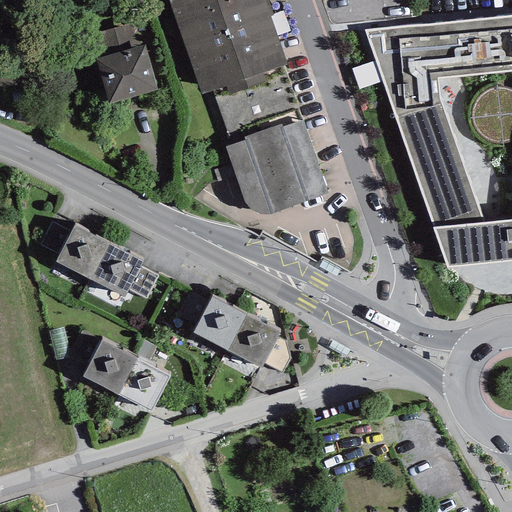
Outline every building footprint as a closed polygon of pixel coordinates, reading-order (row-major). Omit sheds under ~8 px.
[(255,0),(153,0),(192,103),(282,70),(255,0)] [(447,260),(511,252),(511,10),(364,27),(447,260)] [(145,46),(95,60),(108,105),(157,91),(145,46)] [(300,109),(225,142),(262,222),(336,188),(300,109)] [(57,250),(69,228),(52,219),(40,241),(57,250)] [(109,237),(74,219),(69,228),(57,250),(55,256),(90,274),(109,237)] [(144,256),(109,237),(90,274),(125,292),(128,286),(140,264),(144,256)] [(157,273),(140,264),(128,286),(146,295),(157,273)] [(193,324),(205,302),(187,293),(176,315),(193,324)] [(244,311),(209,293),(205,302),(193,324),(190,329),(225,347),(244,311)] [(280,329),(244,311),(225,347),(261,366),(264,360),(275,338),(280,329)] [(136,351),(101,332),(96,341),(85,363),(82,369),(117,387),(136,351)] [(85,363),(96,341),(79,333),(67,355),(85,363)] [(284,342),(275,338),(264,360),(281,369),(288,355),(284,342)] [(171,369),(136,351),(117,387),(152,406),(155,400),(167,378),(171,369)] [(184,387),(167,378),(155,400),(173,409),(184,387)]
